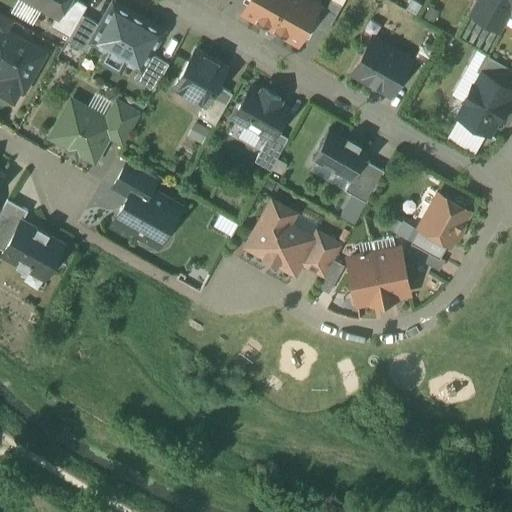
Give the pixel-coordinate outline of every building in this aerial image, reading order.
[(31,0),(57,15),(58,15),(67,0),(31,0)] [(87,5),(79,0),(67,0),(58,15),(57,15),(51,25),(70,36),(87,5)] [(249,0),(243,11),(271,27),(286,0),(249,0)] [(286,0),(271,27),(299,43),(310,23),(320,6),(320,5),(317,4),(318,2),(314,0),(286,0)] [(333,0),(331,0),(326,9),(336,15),(342,5),(333,0)] [(475,0),(469,11),(499,27),(507,13),(511,3),(511,2),(507,0),(475,0)] [(320,6),(310,23),(327,33),(336,15),(326,9),(320,6)] [(116,7),(96,44),(143,70),(163,33),(116,7)] [(15,20),(0,11),(0,27),(8,32),(15,20)] [(8,32),(0,27),(0,74),(5,77),(3,80),(19,89),(21,86),(24,88),(44,52),(8,32)] [(411,59),(372,36),(353,71),(392,93),(411,59)] [(196,49),(175,85),(206,102),(206,103),(218,83),(227,66),(196,49)] [(511,80),(511,67),(486,53),(477,70),(483,73),(483,72),(509,86),(511,80)] [(511,87),(509,86),(483,72),(483,73),(476,86),(473,84),(464,100),(467,101),(459,115),(489,132),(497,118),(500,120),(508,104),(506,102),(511,91),(511,87)] [(218,83),(206,103),(206,102),(199,114),(215,123),(233,92),(218,83)] [(282,98),(263,87),(261,90),(251,85),(234,116),(268,136),(272,137),(276,130),(290,106),(280,101),(282,98)] [(107,119),(72,99),(52,135),(95,159),(110,133),(115,123),(107,119)] [(140,113),(118,100),(107,119),(115,123),(110,133),(125,141),(140,113)] [(329,125),(312,157),(349,177),(367,146),(329,125)] [(272,137),(268,136),(257,157),(271,165),(270,167),(271,168),(288,137),(276,130),(272,137)] [(384,169),(363,157),(351,178),(350,178),(344,188),(352,193),(366,200),(384,169)] [(158,176),(128,160),(114,184),(130,193),(138,181),(151,188),(158,176)] [(130,193),(115,220),(146,238),(149,233),(161,239),(178,210),(163,202),(166,197),(151,188),(138,181),(130,193)] [(454,200),(440,191),(420,226),(450,243),(453,237),(457,236),(462,226),(461,223),(470,208),(466,206),(466,201),(459,198),(454,200)] [(366,200),(352,193),(340,214),(354,222),(366,200)] [(1,210),(0,211),(0,247),(4,250),(22,219),(23,219),(29,210),(8,198),(1,210)] [(295,212),(273,200),(247,245),(295,272),(301,262),(314,238),(313,237),(288,223),(295,212)] [(23,219),(22,219),(4,250),(2,253),(18,262),(17,264),(28,271),(30,269),(45,278),(65,243),(49,234),(50,232),(39,225),(37,227),(23,219)] [(343,244),(317,230),(313,237),(314,238),(301,262),(325,275),(329,268),(334,259),(343,244)] [(427,249),(413,241),(407,251),(421,259),(427,249)] [(400,247),(374,252),(384,300),(397,297),(396,294),(409,292),(400,247)] [(374,252),(349,257),(358,302),(371,300),(372,302),(384,300),(374,252)] [(344,265),(334,259),(329,268),(339,274),(344,265)]
